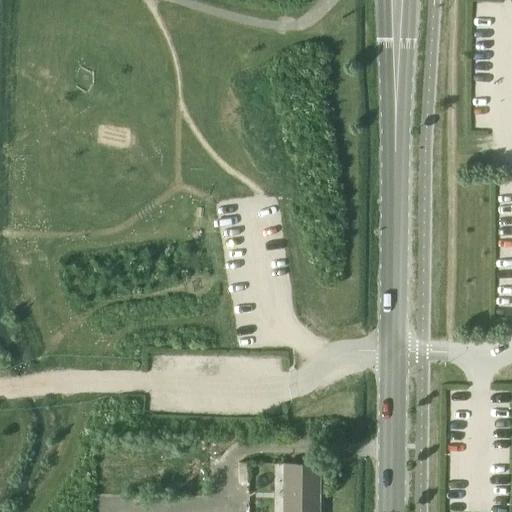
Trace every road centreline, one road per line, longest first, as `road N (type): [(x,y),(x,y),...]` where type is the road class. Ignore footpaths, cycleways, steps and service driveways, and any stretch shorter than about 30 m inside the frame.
road 1 (secondary): [(391,511),(395,165)]
road 2 (secondary): [(395,165),(410,0)]
road 3 (secondary): [(384,0),(395,165)]
